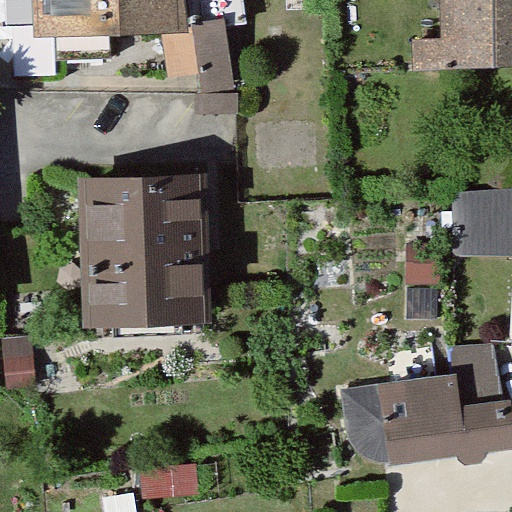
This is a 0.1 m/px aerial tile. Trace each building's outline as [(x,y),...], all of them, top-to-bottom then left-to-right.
[(25,0),(26,31),(174,29),(171,0),(25,0)] [(511,0),(426,0),(430,63),(511,62),(511,0)] [(203,165),(80,168),(83,318),(207,315),(203,165)] [(511,183),(462,184),(463,250),(511,249),(511,183)] [(491,343),(438,351),(441,375),(371,385),(381,456),(505,439),(491,343)]
